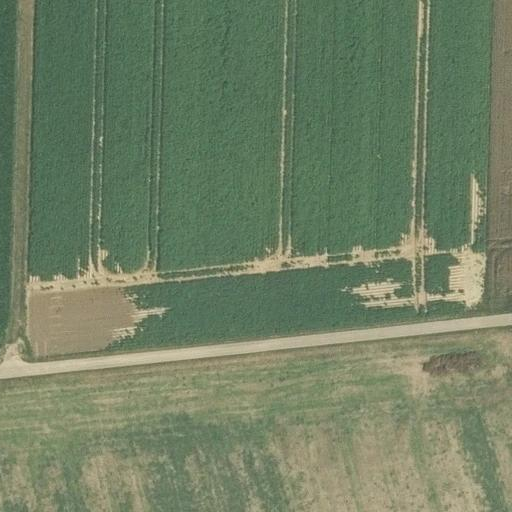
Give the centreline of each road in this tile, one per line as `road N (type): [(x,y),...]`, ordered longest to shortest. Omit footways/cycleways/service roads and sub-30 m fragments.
road 1 (track): [(511,319),(12,371)]
road 2 (track): [(20,0),(12,371)]
